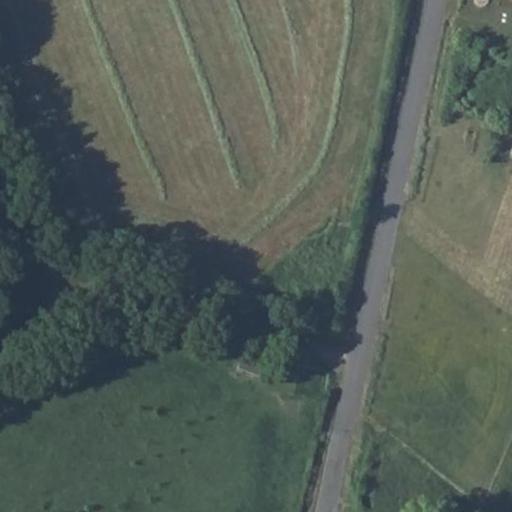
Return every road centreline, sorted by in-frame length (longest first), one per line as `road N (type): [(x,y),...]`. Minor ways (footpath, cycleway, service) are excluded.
road 1 (unclassified): [(326,511),(434,0)]
road 2 (track): [(0,335),(59,282),(105,276),(251,330),(358,355)]
